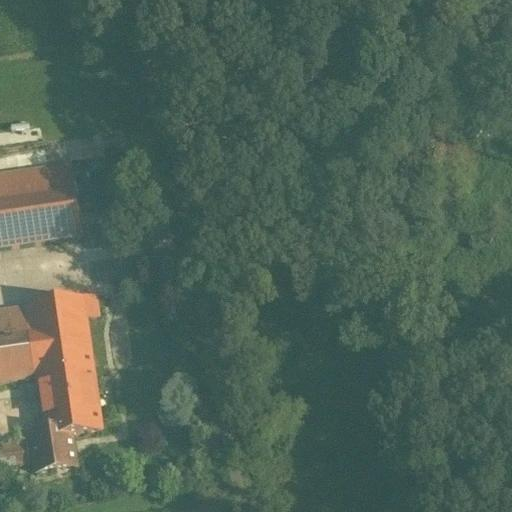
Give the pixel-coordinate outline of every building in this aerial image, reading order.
[(71,170),(0,180),(0,253),(81,242),(71,170)] [(96,300),(82,302),(86,321),(99,319),(96,300)] [(41,384),(95,375),(86,321),(82,302),(0,314),(0,387),(33,382),(33,386),(41,385),(41,384)] [(104,433),(95,375),(41,384),(41,385),(48,433),(33,436),(39,476),(57,473),(78,470),(73,438),(104,433)] [(3,468),(32,466),(30,440),(1,442),(3,468)]
